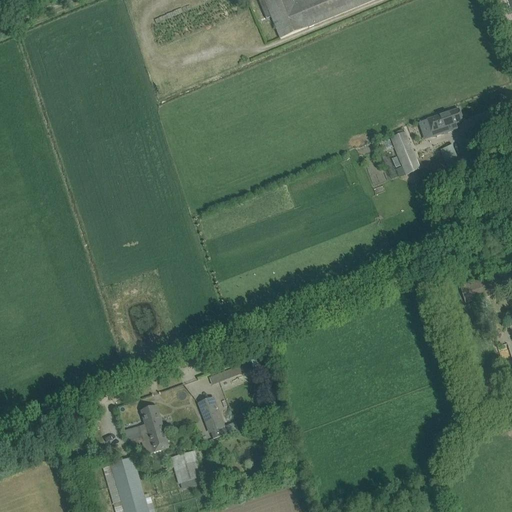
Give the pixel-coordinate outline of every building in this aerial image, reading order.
[(296,0),(297,0),(296,0),(264,0),(280,39),(376,0),(296,0)] [(463,122),(460,111),(459,109),(427,120),(433,138),(458,129),(456,124),(463,122)] [(405,133),(390,138),(402,167),(396,170),(400,178),(421,169),(408,139),(406,134),(405,133)] [(392,148),(389,140),(379,143),(382,151),(392,148)] [(461,169),(452,146),(440,150),(449,173),(461,169)] [(465,303),(511,288),(511,270),(460,287),(465,303)] [(212,386),(253,370),(251,362),(209,379),(212,386)] [(214,398),(197,405),(209,435),(210,435),(211,434),(213,440),(226,435),(224,429),(225,429),(214,398)] [(137,428),(124,431),(127,442),(129,447),(142,443),(141,438),(149,436),(150,438),(165,433),(157,407),(141,411),(145,425),(137,428)] [(91,432),(100,429),(97,423),(89,426),(91,432)] [(160,452),(170,449),(165,433),(150,438),(149,436),(141,438),(142,443),(146,456),(160,452)] [(179,485),(203,479),(195,452),(190,453),(171,459),(179,485)] [(148,511),(136,468),(133,458),(111,465),(124,511),(148,511)] [(214,479),(217,490),(227,488),(225,482),(223,482),(222,477),(214,479)]
